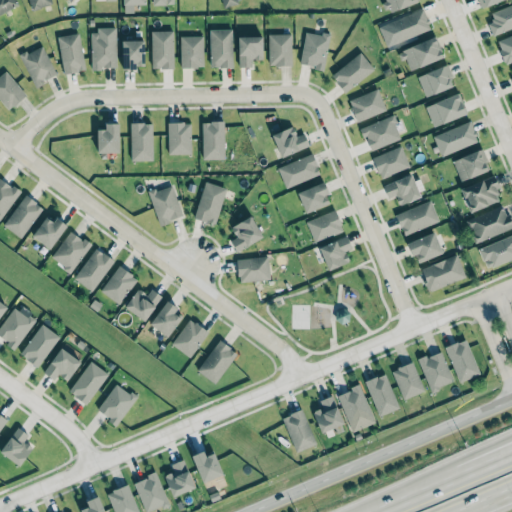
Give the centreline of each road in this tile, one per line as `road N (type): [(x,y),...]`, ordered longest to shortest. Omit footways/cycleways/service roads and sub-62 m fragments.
road 1 (residential): [(415,328),(311,98),(297,92),(64,101),(41,114),(14,149)]
road 2 (residential): [(0,505),(511,287)]
road 3 (residential): [(307,373),(0,139)]
road 4 (secondary): [(511,398),(247,511)]
road 5 (residential): [(511,150),(453,0)]
road 6 (motorway): [(511,442),(369,511)]
road 7 (motorway): [(511,453),(375,511)]
road 8 (residential): [(94,464),(71,431),(0,376)]
